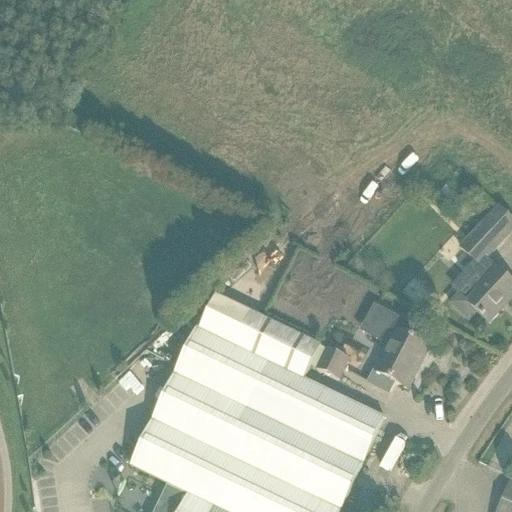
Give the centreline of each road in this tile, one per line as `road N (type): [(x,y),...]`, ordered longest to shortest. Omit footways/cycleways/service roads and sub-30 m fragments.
road 1 (residential): [(0,54),(335,241)]
road 2 (residential): [(511,376),(422,511)]
